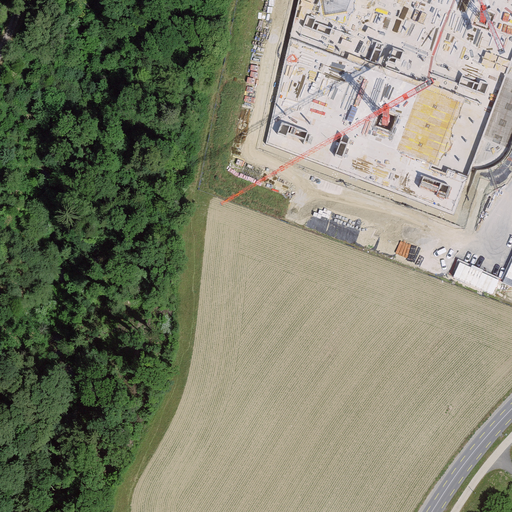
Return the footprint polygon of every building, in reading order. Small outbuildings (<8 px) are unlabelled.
[(396,187),(415,194),(413,174),(441,93),(436,84),(450,82),(453,74),(435,67),(439,55),(416,68),(421,78),(420,81),(408,83),(411,107),(366,91),(329,112),(332,102),(325,106),(327,110),(314,118),(346,114),(357,132),(366,104),(366,105),(372,101),(376,135),(384,134),(386,130),(401,135),(391,136),(394,162),(403,165),(396,187)] [(324,133),(332,136),(336,125),(327,122),(324,133)] [(369,146),(356,145),(355,160),(371,161),(371,158),(380,159),(381,139),(369,139),(369,146)] [(457,221),(471,227),(493,175),(481,170),(471,195),(478,197),(476,202),(472,201),(471,205),(475,206),(472,213),(463,209),(457,221)] [(339,234),(341,224),(313,217),(315,207),(304,204),(299,224),(339,234)]
